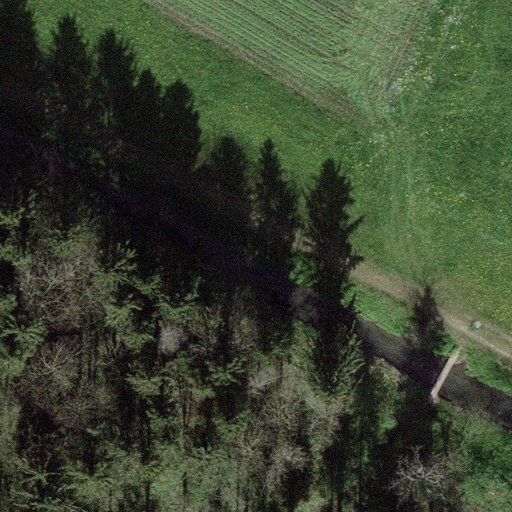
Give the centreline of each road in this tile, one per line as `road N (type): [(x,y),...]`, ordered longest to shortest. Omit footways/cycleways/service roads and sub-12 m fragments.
road 1 (track): [(511,374),(0,101)]
road 2 (track): [(458,511),(439,469),(468,350)]
road 3 (track): [(323,511),(439,469)]
